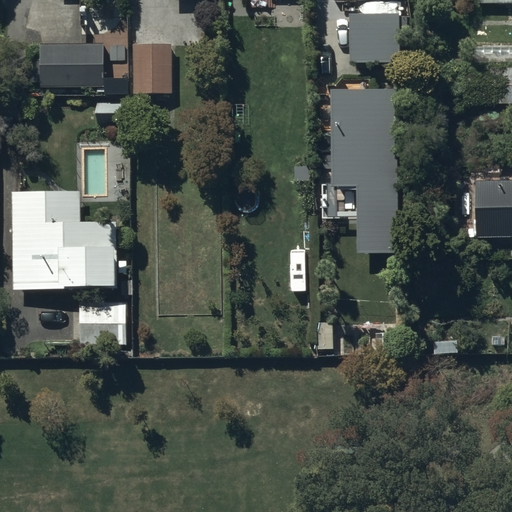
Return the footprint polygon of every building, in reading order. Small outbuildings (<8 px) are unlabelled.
[(400,13),(350,13),(350,62),(400,63),(400,13)] [(172,46),(134,46),(135,95),(173,94),(172,46)] [(105,57),(44,57),(44,99),(106,99),(105,57)] [(511,71),(460,71),(460,107),(511,107),(511,71)] [(334,90),(333,188),(358,188),(358,252),(399,252),(400,90),(334,90)] [(311,181),(311,167),(296,167),(296,181),(311,181)] [(511,181),(477,181),(477,238),(511,237),(511,181)] [(83,203),(16,203),(15,297),(118,298),(119,231),(83,231),(83,203)] [(126,314),(82,313),(82,352),(126,352),(126,314)] [(432,321),(411,321),(411,348),(428,348),(428,343),(432,343),(432,321)]
